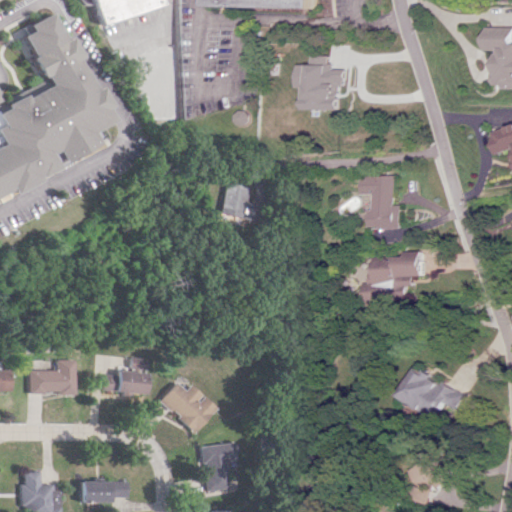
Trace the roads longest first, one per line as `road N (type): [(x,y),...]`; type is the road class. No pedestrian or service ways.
road 1 (residential): [(395,0),(506,339),(507,511)]
road 2 (residential): [(149,446),(92,432),(0,430)]
